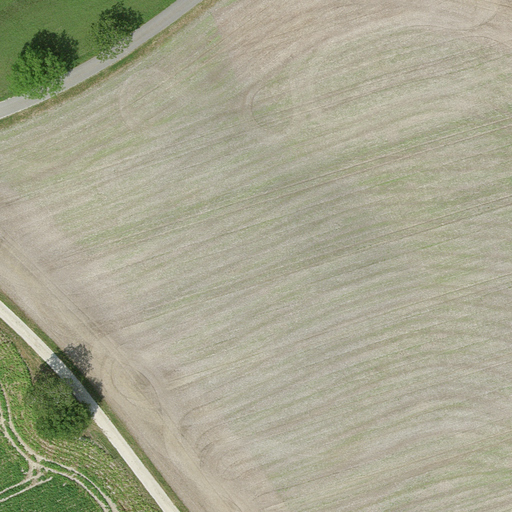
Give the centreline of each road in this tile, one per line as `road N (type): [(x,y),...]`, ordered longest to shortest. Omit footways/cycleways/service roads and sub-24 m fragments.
road 1 (track): [(167,511),(84,391),(0,312)]
road 2 (track): [(193,0),(117,58),(0,114)]
